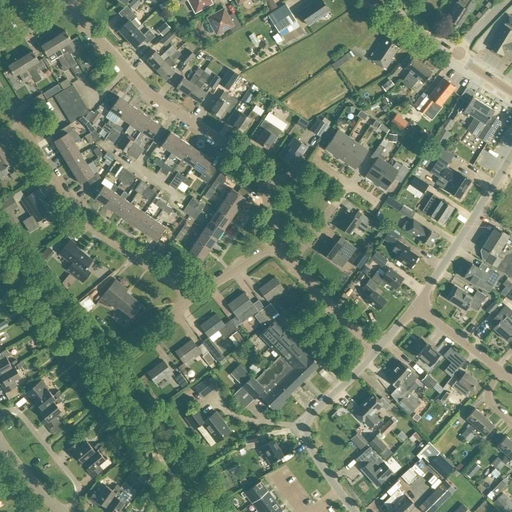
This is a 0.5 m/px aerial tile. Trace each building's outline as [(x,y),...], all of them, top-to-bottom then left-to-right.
[(137,0),(133,0),(128,5),(133,10),(141,3),(137,0)] [(213,4),(210,0),(180,0),(182,3),(187,0),(195,13),(213,4)] [(329,11),(321,0),(318,0),(309,6),(308,5),(298,11),(308,25),(329,11)] [(470,0),(458,0),(457,3),(456,2),(452,7),(453,8),(447,18),(459,25),(468,10),(465,8),(470,0)] [(166,1),(159,6),(162,11),(170,6),(166,1)] [(286,3),(269,14),(280,32),(297,20),(286,3)] [(229,17),(224,8),(207,17),(216,35),(229,28),(232,33),(242,27),(235,14),(229,17)] [(118,29),(126,38),(137,28),(140,25),(134,18),(137,16),(131,10),(123,18),(126,22),(118,29)] [(272,20),(269,14),(262,19),(265,24),(272,20)] [(511,16),(509,15),(498,33),(499,34),(491,47),(504,55),(511,60),(511,58),(511,16)] [(165,22),(157,30),(163,37),(171,29),(165,22)] [(137,28),(126,38),(135,47),(143,39),(147,44),(155,36),(149,29),(143,35),(137,28)] [(182,33),(187,37),(191,33),(186,29),(182,33)] [(77,49),(71,41),(65,31),(53,39),(71,67),(76,64),(70,54),(77,49)] [(171,31),(160,42),(165,46),(175,36),(171,31)] [(253,33),(249,36),(254,44),(258,41),(253,33)] [(396,42),(384,34),(368,58),(385,70),(393,58),(392,58),(398,48),(394,45),(396,42)] [(71,67),(53,39),(41,46),(51,62),(57,58),(62,66),(61,67),(64,71),(71,67)] [(146,59),(156,70),(177,50),(172,45),(160,56),(155,51),(146,59)] [(177,50),(156,70),(166,80),(175,72),(170,67),(174,63),(174,62),(182,55),(177,50)] [(189,50),(181,60),(186,65),(195,55),(189,50)] [(344,55),(332,64),(336,69),(348,60),(356,54),(351,50),(344,55)] [(27,69),(35,83),(40,91),(46,88),(35,71),(32,65),(39,61),(33,51),(20,59),(27,69)] [(405,68),(410,72),(402,82),(406,85),(423,64),(414,57),(405,68)] [(27,69),(20,59),(8,66),(14,77),(19,73),(24,83),(26,82),(29,87),(35,83),(27,69)] [(423,83),(432,72),(423,64),(406,85),(411,89),(415,84),(419,87),(423,83)] [(198,68),(189,81),(183,77),(176,87),(188,95),(204,72),(198,68)] [(219,84),(224,88),(228,91),(239,75),(229,69),(222,79),(219,84)] [(204,72),(188,95),(200,103),(207,93),(200,89),(209,75),(204,72)] [(216,75),(209,85),(215,89),(219,84),(222,79),(216,75)] [(67,78),(59,82),(63,89),(71,85),(67,78)] [(423,92),(413,105),(419,111),(424,115),(428,111),(434,116),(442,107),(440,106),(455,87),(443,78),(429,97),(423,92)] [(390,80),(381,86),(386,92),(394,85),(390,80)] [(66,95),(75,89),(73,85),(63,91),(66,95)] [(251,87),(242,101),(247,105),(257,91),(251,87)] [(51,89),(43,93),(47,99),(54,94),(51,89)] [(78,94),(75,89),(66,95),(69,99),(78,94)] [(344,89),(319,101),(322,108),(348,96),(344,89)] [(54,96),(57,100),(66,95),(63,91),(54,96)] [(219,98),(211,111),(220,117),(225,110),(229,113),(237,101),(235,99),(230,96),(223,92),(219,98)] [(81,98),(78,94),(69,99),(71,104),(81,98)] [(32,107),(44,99),(41,95),(29,102),(32,107)] [(57,100),(60,105),(69,99),(66,95),(57,100)] [(109,111),(120,118),(129,104),(118,97),(109,111)] [(494,110),(483,104),(472,97),(468,104),(463,101),(457,111),(468,118),(470,114),(474,117),(466,130),(486,143),(500,122),(490,116),(494,110)] [(83,103),(81,98),(71,104),(74,108),(83,103)] [(60,105),(62,109),(71,104),(69,99),(60,105)] [(86,108),(83,103),(74,108),(77,113),(86,108)] [(62,109),(65,114),(74,108),(71,104),(62,109)] [(120,118),(130,125),(139,111),(129,104),(120,118)] [(241,113),(233,126),(238,129),(242,132),(243,131),(251,119),(253,121),(257,114),(260,116),(264,111),(255,105),(251,110),(247,117),(241,113)] [(65,114),(68,118),(77,113),(74,108),(65,114)] [(77,113),(80,118),(83,116),(89,112),(86,108),(77,113)] [(94,124),(101,115),(97,111),(90,121),(94,124)] [(134,128),(140,132),(150,118),(139,111),(130,125),(126,132),(130,135),(134,128)] [(257,141),(267,148),(268,148),(276,136),(277,138),(282,130),(274,125),(272,124),(276,117),(269,112),(264,119),(258,128),(263,131),(257,141)] [(76,120),(80,118),(77,113),(68,118),(71,123),(76,120)] [(398,113),(391,122),(402,131),(409,122),(398,113)] [(80,118),(76,120),(83,127),(89,122),(83,116),(80,118)] [(150,118),(140,132),(136,138),(140,141),(145,135),(151,139),(160,125),(150,118)] [(434,136),(440,140),(453,121),(448,118),(442,128),(440,127),(434,136)] [(314,133),(321,137),(329,125),(322,121),(314,133)] [(410,121),(402,131),(406,133),(413,123),(410,121)] [(86,125),(90,132),(96,129),(89,122),(86,125)] [(102,128),(109,133),(113,128),(105,123),(102,128)] [(380,124),(378,127),(386,133),(389,129),(380,124)] [(52,135),(55,140),(54,141),(60,152),(74,143),(81,139),(74,128),(72,130),(69,125),(52,135)] [(109,133),(106,139),(113,143),(120,133),(113,128),(109,133)] [(332,153),(335,155),(348,137),(338,130),(325,148),(326,149),(325,150),(331,154),(332,153)] [(94,141),(95,143),(101,140),(95,131),(85,137),(90,144),(94,141)] [(170,132),(161,146),(172,153),(181,139),(170,132)] [(388,141),(396,142),(397,135),(389,134),(388,141)] [(428,134),(420,136),(422,143),(429,142),(428,134)] [(119,148),(126,153),(134,142),(126,137),(119,148)] [(344,161),(346,163),(359,144),(348,137),(335,155),(339,158),(338,159),(343,163),(344,161)] [(280,155),(284,158),(283,159),(292,165),(296,159),(298,160),(302,154),(307,147),(293,138),(289,144),(287,143),(280,155)] [(176,156),(182,160),(191,146),(181,139),(172,153),(168,158),(173,161),(176,156)] [(434,141),(429,148),(440,156),(430,172),(438,178),(435,182),(459,198),(471,181),(458,172),(457,174),(446,166),(454,154),(434,141)] [(0,178),(9,173),(6,168),(13,163),(6,152),(7,151),(2,142),(0,142),(0,178)] [(81,154),(74,143),(60,152),(67,162),(81,154)] [(359,144),(346,163),(349,164),(348,166),(353,170),(354,168),(355,169),(368,150),(359,144)] [(372,180),(375,183),(388,164),(378,157),(385,147),(380,144),(371,157),(375,160),(365,176),(366,176),(365,178),(371,181),(372,180)] [(417,144),(413,149),(421,155),(425,150),(417,144)] [(131,146),(127,153),(137,160),(141,153),(131,146)] [(182,160),(192,166),(201,153),(191,146),(182,160)] [(94,150),(98,158),(103,155),(98,148),(94,150)] [(103,157),(111,162),(114,157),(106,152),(103,157)] [(201,153),(192,166),(202,173),(199,178),(206,182),(215,169),(209,165),(212,160),(201,153)] [(67,162),(73,173),(87,164),(81,154),(67,162)] [(154,163),(161,168),(164,163),(157,158),(154,163)] [(164,163),(161,168),(159,170),(166,175),(172,168),(164,163)] [(87,164),(73,173),(80,184),(87,179),(90,185),(100,178),(97,173),(94,175),(87,164)] [(388,164),(375,183),(379,185),(378,186),(384,190),(384,189),(385,190),(394,178),(400,182),(410,169),(402,164),(398,171),(388,164)] [(121,166),(114,177),(121,181),(128,171),(121,166)] [(135,176),(128,171),(121,181),(129,186),(135,176)] [(174,177),(181,182),(185,177),(177,172),(174,177)] [(415,175),(408,184),(417,190),(423,194),(429,185),(429,184),(415,175)] [(185,177),(181,182),(189,187),(192,182),(185,177)] [(141,181),(135,191),(142,195),(147,187),(148,187),(149,186),(141,181)] [(210,189),(214,192),(219,185),(215,182),(210,189)] [(94,198),(105,206),(114,192),(118,187),(113,184),(110,189),(104,185),(94,198)] [(155,192),(148,187),(147,187),(142,195),(149,200),(155,192)] [(241,188),(237,193),(232,189),(225,199),(238,209),(249,193),(241,188)] [(34,192),(21,200),(31,215),(22,221),(29,232),(38,226),(36,223),(37,222),(37,223),(48,215),(38,199),(43,195),(39,189),(34,193),(34,192)] [(214,192),(210,189),(205,196),(209,199),(214,192)] [(120,196),(114,192),(105,206),(115,213),(124,199),(128,194),(123,191),(120,196)] [(427,214),(430,216),(443,224),(454,207),(436,196),(433,194),(422,211),(427,214)] [(388,196),(384,203),(404,216),(405,215),(411,219),(415,213),(388,196)] [(193,197),(188,204),(200,212),(205,205),(193,197)] [(0,202),(0,206),(3,212),(5,215),(6,215),(14,209),(7,198),(0,202)] [(130,203),(124,199),(115,213),(125,220),(135,206),(137,202),(133,199),(130,203)] [(231,219),(238,209),(225,199),(218,209),(231,219)] [(162,209),(165,205),(158,200),(155,205),(162,209)] [(200,212),(188,204),(183,211),(195,220),(200,212)] [(165,205),(162,209),(170,214),(172,210),(165,205)] [(145,213),(135,206),(125,220),(136,227),(145,213)] [(224,229),(231,219),(218,209),(211,220),(224,229)] [(136,227),(146,234),(155,220),(145,213),(136,227)] [(357,219),(348,213),(338,226),(349,234),(355,227),(364,233),(368,228),(366,226),(371,220),(362,213),(357,219)] [(426,227),(413,219),(410,223),(406,221),(402,228),(429,245),(437,234),(426,227)] [(155,220),(146,234),(157,241),(166,228),(155,220)] [(211,220),(203,230),(217,239),(224,229),(211,220)] [(181,230),(186,233),(191,226),(186,223),(181,230)] [(484,259),(483,259),(490,263),(508,235),(495,227),(482,247),(483,248),(482,251),(484,259)] [(396,240),(399,235),(390,229),(386,234),(396,240)] [(181,240),(186,233),(181,230),(176,237),(181,240)] [(203,230),(196,240),(210,250),(217,239),(203,230)] [(490,263),(504,272),(511,260),(511,233),(510,232),(508,235),(490,263)] [(340,245),(330,237),(320,251),(331,259),(336,251),(347,259),(356,248),(344,239),(340,245)] [(77,246),(70,240),(59,253),(72,264),(67,270),(83,282),(91,273),(86,269),(93,261),(76,247),(77,246)] [(210,250),(196,240),(189,251),(203,260),(210,250)] [(410,249),(398,241),(394,246),(401,251),(396,259),(410,268),(418,257),(409,251),(410,249)] [(376,251),(370,257),(382,266),(387,259),(376,251)] [(360,252),(352,263),(359,269),(368,257),(360,252)] [(488,274),(472,264),(464,277),(480,287),(483,281),(493,286),(500,274),(491,269),(488,274)] [(386,282),(395,289),(403,278),(389,268),(383,276),(376,271),(371,279),(382,287),(386,282)] [(285,290),(275,277),(259,289),(268,301),(277,294),(278,295),(285,290)] [(128,289),(116,280),(102,297),(116,308),(117,307),(131,318),(142,305),(125,292),(128,289)] [(369,280),(362,288),(369,294),(365,299),(378,310),(386,300),(374,290),(377,286),(369,280)] [(505,286),(500,292),(504,296),(511,287),(511,284),(509,282),(505,286)] [(450,294),(447,299),(449,300),(465,310),(468,305),(476,310),(482,301),(474,296),(473,297),(457,287),(457,288),(455,287),(452,291),(452,290),(450,294)] [(244,293),(228,305),(236,316),(241,322),(257,311),(254,306),(244,293)] [(87,296),(79,303),(87,312),(95,305),(87,296)] [(286,296),(280,301),(285,308),(291,303),(286,296)] [(265,308),(272,317),(278,313),(271,303),(265,308)] [(511,314),(511,311),(505,305),(491,321),(496,325),(493,328),(507,341),(511,336),(511,318),(510,316),(511,314)] [(267,321),(272,317),(265,308),(260,312),(267,321)] [(224,325),(216,314),(200,326),(208,337),(218,330),(220,332),(224,338),(230,333),(237,328),(231,320),(224,325)] [(62,318),(53,324),(57,329),(65,324),(62,318)] [(5,320),(0,323),(0,330),(9,326),(5,320)] [(275,320),(259,335),(280,356),(283,359),(291,367),(306,352),(275,320)] [(236,330),(231,334),(239,346),(245,342),(236,330)] [(74,350),(81,344),(77,338),(70,344),(74,350)] [(421,339),(411,351),(420,359),(429,367),(433,362),(440,354),(431,346),(430,346),(421,339)] [(201,353),(191,340),(175,352),(184,363),(193,356),(194,358),(201,353)] [(208,348),(218,362),(225,357),(214,343),(208,348)] [(84,344),(72,354),(76,359),(82,354),(87,360),(93,355),(84,344)] [(450,348),(443,355),(451,362),(458,368),(465,360),(465,359),(451,347),(450,348)] [(0,373),(20,362),(18,363),(16,360),(9,363),(5,356),(9,354),(6,349),(0,352),(0,373)] [(242,385),(241,386),(254,399),(258,395),(274,412),(280,406),(278,404),(319,364),(310,354),(309,355),(306,352),(291,367),(283,359),(280,356),(275,361),(255,380),(251,376),(239,364),(230,373),(242,385)] [(209,353),(203,357),(212,368),(218,364),(209,353)] [(255,374),(263,367),(256,360),(249,368),(255,374)] [(166,379),(173,374),(172,372),(163,361),(147,373),(156,384),(165,377),(166,379)] [(20,362),(0,373),(0,376),(3,382),(0,383),(0,384),(5,393),(16,387),(13,381),(21,377),(16,370),(23,366),(20,362)] [(394,370),(414,388),(419,384),(409,375),(412,372),(401,362),(394,370)] [(440,363),(431,375),(438,380),(447,368),(440,363)] [(410,393),(414,388),(394,370),(387,378),(397,388),(396,390),(401,394),(403,394),(407,390),(410,393)] [(457,379),(451,386),(461,394),(465,397),(470,390),(477,381),(465,372),(459,381),(457,379)] [(180,373),(175,378),(182,387),(188,383),(180,373)] [(427,374),(421,381),(430,389),(436,383),(427,374)] [(208,377),(195,387),(203,398),(216,388),(208,377)] [(39,411),(40,412),(61,394),(58,391),(53,396),(40,380),(24,394),(33,406),(36,403),(41,410),(39,411)] [(444,389),(438,398),(443,402),(450,394),(444,389)] [(237,390),(234,394),(237,397),(236,398),(245,408),(254,399),(245,390),(241,394),(237,390)] [(372,393),(363,402),(373,413),(381,405),(385,409),(390,405),(382,397),(379,399),(372,393)] [(61,394),(40,412),(45,418),(42,420),(48,429),(59,420),(55,416),(61,410),(56,404),(61,400),(59,397),(61,395),(61,394)] [(398,402),(410,414),(415,408),(403,396),(398,402)] [(373,413),(363,402),(354,411),(367,425),(366,425),(370,428),(379,419),(373,413)] [(204,419),(196,408),(184,417),(193,428),(201,422),(216,441),(229,431),(214,411),(204,419)] [(466,419),(475,427),(484,417),(475,409),(466,419)] [(484,417),(475,427),(485,436),(494,426),(484,417)] [(385,425),(391,431),(398,424),(392,419),(385,425)] [(391,431),(385,425),(379,430),(385,436),(391,431)] [(467,429),(462,435),(470,442),(475,436),(467,429)] [(367,442),(368,442),(358,432),(358,433),(351,439),(360,449),(367,442)] [(247,443),(257,441),(256,434),(246,436),(247,443)] [(376,436),(369,443),(380,453),(387,446),(376,436)] [(497,446),(507,455),(511,448),(511,442),(506,436),(497,446)] [(80,439),(77,442),(67,450),(73,459),(77,456),(82,462),(103,445),(103,444),(101,446),(98,443),(93,447),(87,441),(84,444),(80,439)] [(261,459),(265,456),(270,464),(283,456),(273,439),(256,449),(261,459)] [(429,442),(416,455),(420,459),(422,456),(429,463),(428,463),(432,466),(444,478),(452,469),(440,457),(437,454),(439,452),(429,442)] [(103,445),(82,462),(82,463),(85,461),(90,467),(87,470),(93,477),(103,469),(99,465),(106,459),(100,453),(106,448),(103,445)] [(370,447),(356,459),(362,466),(361,468),(377,486),(384,479),(392,472),(370,447)] [(511,448),(507,455),(502,460),(498,457),(493,463),(501,470),(506,464),(511,459),(511,448)] [(474,462),(464,473),(470,478),(480,467),(474,462)] [(461,464),(456,469),(460,472),(465,467),(461,464)] [(410,465),(400,473),(406,480),(416,471),(410,465)] [(494,478),(500,472),(496,467),(489,474),(494,478)] [(256,470),(251,473),(256,480),(261,477),(256,470)] [(261,481),(245,493),(244,491),(241,493),(244,497),(246,496),(251,503),(268,490),(261,481)] [(503,481),(492,492),(496,496),(507,484),(503,481)] [(432,511),(451,493),(441,483),(418,507),(423,511),(432,511)] [(105,509),(121,487),(117,484),(113,490),(106,485),(101,492),(96,488),(89,499),(98,505),(100,502),(106,507),(105,509)] [(125,511),(121,509),(126,503),(119,498),(123,492),(119,489),(121,487),(105,509),(109,511),(125,511)] [(171,488),(164,494),(174,505),(181,499),(171,488)] [(401,511),(412,503),(399,489),(383,503),(387,507),(383,511),(384,511),(401,511)] [(251,503),(257,510),(253,511),(260,511),(276,500),(268,490),(251,503)] [(500,494),(493,502),(501,509),(508,502),(500,494)] [(260,511),(280,511),(282,511),(283,510),(276,500),(260,511)] [(470,511),(461,503),(452,511),(470,511)]
